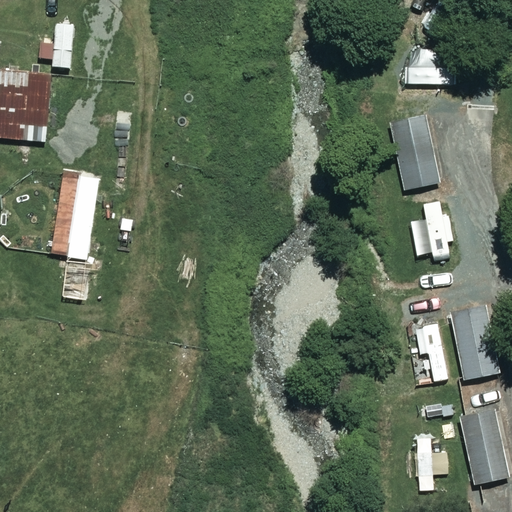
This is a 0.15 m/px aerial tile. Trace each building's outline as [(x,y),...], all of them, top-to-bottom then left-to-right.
[(44,70),(0,68),(0,138),(42,140),(43,91),(44,70)] [(459,68),(458,96),(474,97),(475,68),(459,68)] [(20,171),(0,170),(0,222),(20,223),(20,171)] [(59,295),(82,299),(95,212),(100,178),(61,173),(49,254),(65,256),(59,295)] [(499,370),(484,304),(457,310),(447,312),(462,378),(468,377),(499,370)] [(506,476),(491,406),(469,410),(456,413),(472,483),(478,482),(506,476)]
